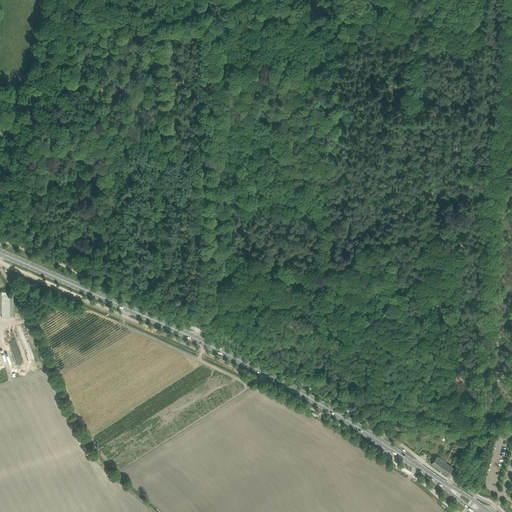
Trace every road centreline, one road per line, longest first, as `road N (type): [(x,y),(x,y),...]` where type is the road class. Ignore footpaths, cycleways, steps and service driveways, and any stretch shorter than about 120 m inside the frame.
road 1 (track): [(477,426),(511,79)]
road 2 (primary): [(194,338),(0,252)]
road 3 (primary): [(373,437),(194,338)]
road 4 (track): [(203,155),(205,27),(217,0)]
